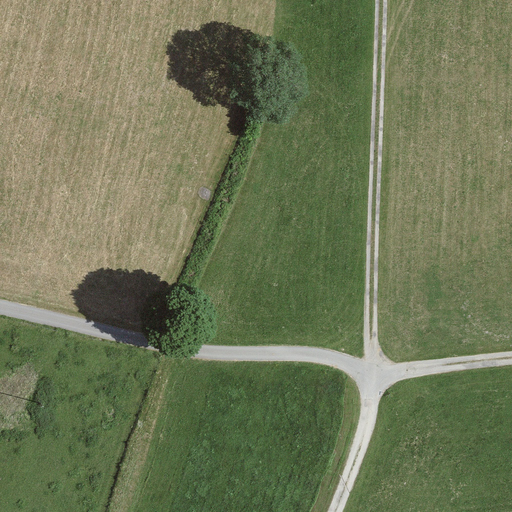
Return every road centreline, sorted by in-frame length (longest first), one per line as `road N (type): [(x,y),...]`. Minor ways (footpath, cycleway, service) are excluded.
road 1 (track): [(377,0),(371,371),(362,435),(329,511)]
road 2 (track): [(0,309),(186,350),(295,355),(371,371),(511,357)]
